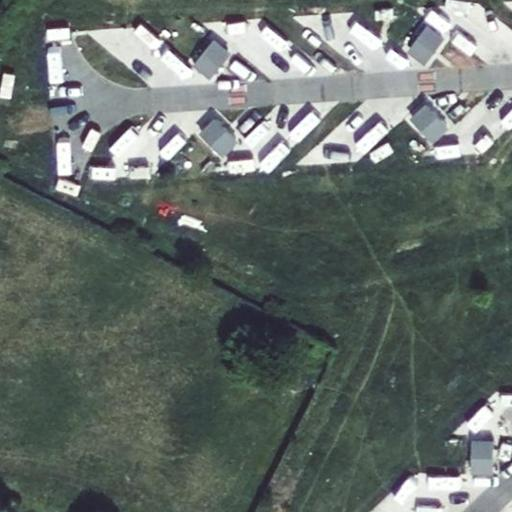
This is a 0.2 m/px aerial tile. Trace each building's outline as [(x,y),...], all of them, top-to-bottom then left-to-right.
[(431,20),(409,48),(427,62),(448,34),(431,20)] [(217,35),(195,63),(212,76),(234,50),(217,35)] [(428,100),(411,116),(436,141),(452,125),(428,100)] [(217,115),(200,131),(225,156),(241,141),(217,115)] [(280,159),(303,134),(284,117),(267,137),(257,128),(252,133),(280,159)] [(128,154),(150,134),(143,126),(121,147),(128,154)] [(152,132),(130,157),(153,178),(175,153),(152,132)] [(473,438),(473,473),(496,473),(496,438),(473,438)]
